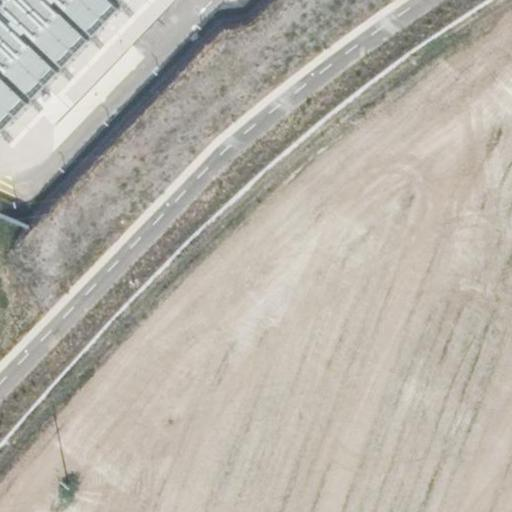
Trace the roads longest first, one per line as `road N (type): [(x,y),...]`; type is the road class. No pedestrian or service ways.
road 1 (track): [(511,5),(333,129),(199,248),(0,484)]
road 2 (unclassified): [(0,389),(266,119),(348,51),(428,0)]
road 3 (unclassified): [(0,191),(37,184),(214,0)]
